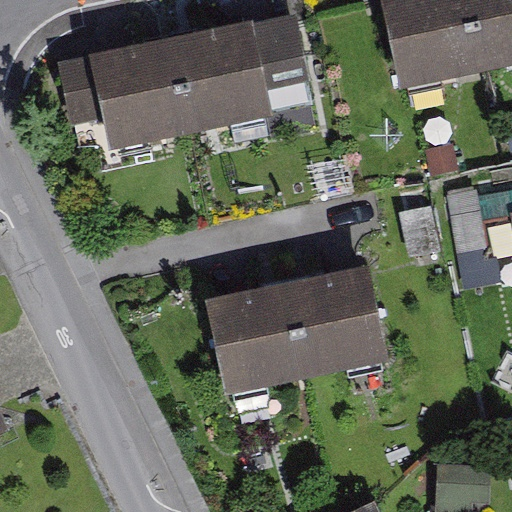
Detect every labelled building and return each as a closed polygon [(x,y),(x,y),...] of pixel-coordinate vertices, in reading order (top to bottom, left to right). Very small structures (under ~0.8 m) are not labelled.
[(511,0),(389,0),(404,80),(511,60),(511,0)] [(308,10),(67,60),(88,164),(330,114),(308,10)] [(381,264),(216,293),(232,387),(398,358),(381,264)] [(0,369),(0,443),(28,430),(0,369)] [(400,511),(393,499),(368,511),(400,511)]
